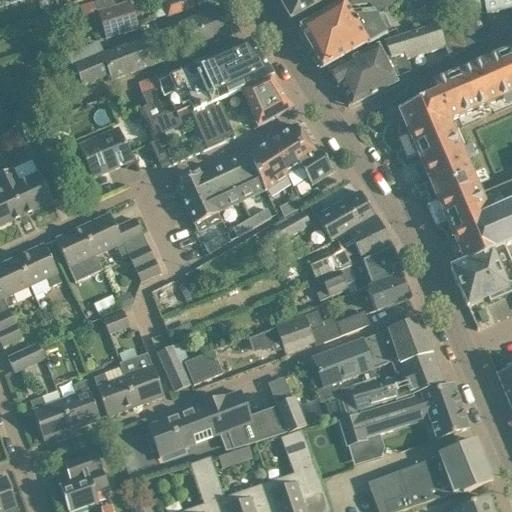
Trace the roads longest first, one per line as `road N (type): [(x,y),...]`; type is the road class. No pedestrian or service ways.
road 1 (residential): [(269,26),(0,131)]
road 2 (residential): [(176,267),(145,185),(322,106)]
road 3 (unclassified): [(463,348),(406,233),(322,106)]
